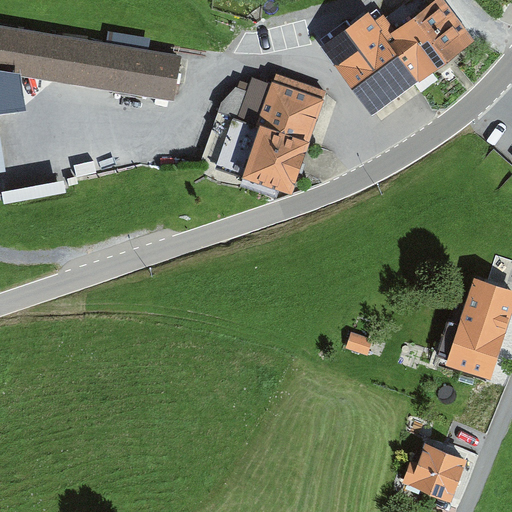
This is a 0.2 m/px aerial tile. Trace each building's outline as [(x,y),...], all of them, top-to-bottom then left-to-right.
[(381,5),(330,42),(378,108),(475,38),(447,0),(436,0),(398,28),(381,5)] [(181,51),(0,21),(0,68),(174,97),(181,51)] [(0,93),(9,93),(7,70),(0,70),(0,93)] [(321,101),(274,85),(244,175),(291,190),(321,101)] [(511,261),(496,256),(486,284),(511,292),(511,261)] [(511,292),(486,284),(475,280),(447,363),(489,377),(511,305),(511,292)] [(369,335),(352,331),(348,346),(365,350),(369,335)] [(464,459),(426,444),(417,467),(411,465),(404,482),(449,500),(464,459)]
